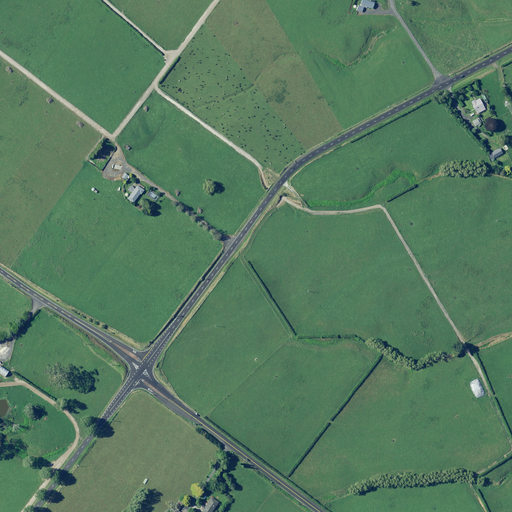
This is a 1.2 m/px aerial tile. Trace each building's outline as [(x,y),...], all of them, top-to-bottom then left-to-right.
[(357,6),(356,10),(361,12),(363,8),(363,7),(366,8),(366,7),(371,9),(373,3),(364,0),(361,0),(360,5),(361,6),(361,7),(357,6)] [(485,110),(479,98),(471,103),(476,114),(485,110)] [(478,118),(476,119),(472,122),(475,126),(477,125),(478,127),(480,125),(479,124),(481,123),(478,118)] [(108,151),(109,152),(108,154),(109,155),(107,157),(111,159),(117,151),(112,147),(108,151)] [(502,154),(499,149),(491,153),(493,158),(502,154)] [(101,156),(94,166),(98,169),(102,164),(105,166),(108,163),(106,162),(107,161),(101,156)] [(129,177),(124,173),(121,178),(126,181),(129,177)] [(143,190),(137,185),(134,188),(131,186),(127,190),(131,193),(127,199),(132,203),(139,194),(140,194),(143,190)] [(8,371),(0,366),(0,365),(0,373),(4,377),(8,371)] [(211,511),(218,503),(211,498),(207,504),(202,500),(198,506),(203,509),(200,511),(211,511)] [(182,505),(178,501),(173,507),(176,509),(174,511),(179,511),(178,511),(182,505)]
